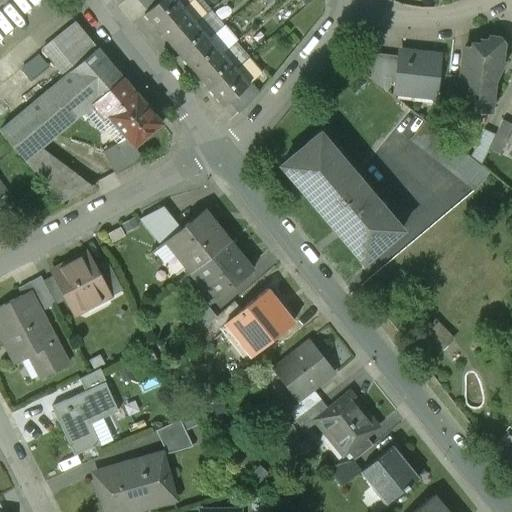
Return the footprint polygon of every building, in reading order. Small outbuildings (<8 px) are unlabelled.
[(136,0),(147,11),(159,0),(136,0)] [(144,13),(158,29),(183,8),(175,0),(159,0),(147,11),(144,13)] [(196,23),(183,8),(158,29),(171,44),(196,23)] [(84,112),(86,113),(126,80),(76,22),(42,50),(64,76),(0,129),(0,130),(60,202),(92,186),(41,148),(84,112)] [(209,38),(196,23),(171,44),(184,60),(209,38)] [(222,54),(209,38),(184,60),(197,75),(222,54)] [(482,42),(481,46),(474,109),(490,111),(492,87),(505,63),(500,63),(502,45),(499,39),(490,39),(489,43),(482,42)] [(461,77),(458,107),(474,109),(481,46),(473,45),(472,48),(464,47),(461,77)] [(393,92),(434,97),(439,55),(398,51),(398,55),(395,77),(393,92)] [(395,77),(398,55),(372,53),(370,77),(384,88),(385,76),(395,77)] [(235,69),(222,54),(197,75),(210,90),(235,69)] [(244,61),(235,69),(210,90),(224,106),(230,100),(249,85),(247,83),(257,75),(244,61)] [(260,72),(257,75),(247,83),(249,85),(230,100),(241,112),(252,102),(268,83),(260,72)] [(458,107),(461,77),(449,76),(445,105),(458,107)] [(162,124),(126,80),(86,113),(100,130),(103,128),(111,121),(133,148),(135,146),(162,124)] [(111,121),(103,128),(116,144),(104,151),(115,172),(114,172),(115,175),(142,160),(135,146),(133,148),(111,121)] [(425,121),(410,139),(474,191),(489,173),(480,166),(470,157),(425,121)] [(506,140),(511,127),(511,125),(502,121),(495,135),(488,149),(500,155),(508,140),(506,140)] [(488,149),(495,135),(484,130),(470,157),(480,166),(488,149)] [(401,230),(319,133),(281,165),(300,188),(338,232),(363,262),(401,230)] [(164,241),(180,229),(162,207),(139,220),(160,246),(166,243),(164,241)] [(166,243),(190,273),(229,242),(203,211),(180,229),(164,241),(166,243)] [(252,270),(229,242),(190,273),(213,302),(252,270)] [(65,298),(71,310),(78,312),(84,310),(90,300),(104,294),(106,298),(110,297),(94,266),(86,252),(51,270),(53,275),(65,298)] [(106,260),(94,266),(110,297),(122,290),(106,260)] [(53,275),(43,281),(55,304),(65,298),(53,275)] [(17,288),(21,295),(32,316),(40,312),(55,304),(43,281),(40,276),(17,288)] [(229,332),(250,357),(294,322),(267,289),(241,310),(242,312),(220,329),(225,335),(229,332)] [(21,295),(0,305),(0,335),(15,363),(30,355),(41,377),(67,364),(40,312),(32,316),(21,295)] [(205,341),(220,329),(242,312),(241,310),(233,301),(215,317),(198,332),(205,341)] [(198,332),(215,317),(205,304),(183,322),(193,335),(198,332)] [(272,369),(298,402),(334,373),(308,340),(272,369)] [(79,379),(84,390),(103,381),(104,383),(106,382),(100,369),(79,379)] [(84,390),(51,406),(73,454),(94,444),(85,425),(117,410),(104,383),(103,381),(84,390)] [(295,422),(322,400),(315,392),(288,413),(295,422)] [(329,410),(315,421),(316,422),(327,436),(336,429),(351,447),(352,449),(366,438),(377,428),(349,394),(329,410)] [(315,421),(329,410),(322,400),(295,422),(303,432),(316,422),(315,421)] [(156,431),(165,454),(190,442),(182,427),(195,422),(191,415),(156,431)] [(511,436),(511,435),(496,450),(511,465),(511,464),(511,436)] [(373,445),(366,438),(352,449),(351,447),(346,451),(354,461),(373,445)] [(361,471),(360,472),(385,504),(418,477),(393,446),(361,471)] [(118,470),(94,477),(99,495),(103,494),(107,511),(109,511),(132,507),(136,499),(149,495),(152,505),(174,498),(166,470),(165,471),(161,455),(117,467),(118,470)] [(342,487),(360,472),(361,471),(352,461),(327,468),(342,487)] [(412,511),(447,511),(434,495),(412,511)]
